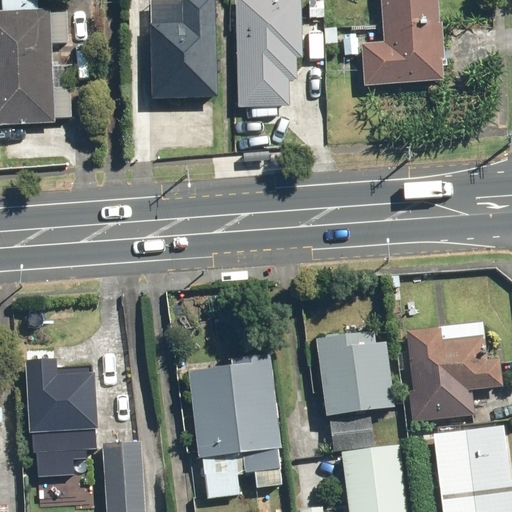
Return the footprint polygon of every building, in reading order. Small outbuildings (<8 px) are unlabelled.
[(0,125),(55,123),(50,9),(38,9),(37,0),(2,0),(4,11),(0,11),(0,125)] [(151,100),(215,99),(213,0),(181,0),(182,25),(150,25),(151,100)] [(296,58),(301,58),(299,0),(235,0),(239,108),(289,106),(288,81),(297,81),(296,58)] [(364,87),(443,81),(436,0),(380,0),(382,25),(359,27),(364,87)] [(260,125),(276,124),(276,110),(259,111),(260,125)] [(77,132),(7,131),(7,158),(76,160),(77,132)] [(441,343),(440,328),(405,332),(412,397),(501,388),(498,359),(486,360),(483,338),(441,343)] [(393,409),(384,343),(374,344),(372,333),(315,340),(325,418),(393,409)] [(231,359),(232,366),(187,372),(198,460),(202,460),(207,499),(240,495),(236,456),(242,455),(244,474),(283,470),(269,355),(231,359)] [(95,373),(57,375),(56,360),(25,361),(29,435),(32,435),(33,456),(36,456),(37,478),(73,476),(72,467),(88,467),(88,452),(99,451),(95,373)] [(373,447),(369,416),(329,422),(333,452),(373,447)] [(511,511),(511,479),(508,480),(502,427),(432,435),(440,511),(511,511)] [(144,511),(141,441),(103,443),(106,511),(144,511)] [(405,511),(397,446),(341,453),(347,511),(405,511)]
